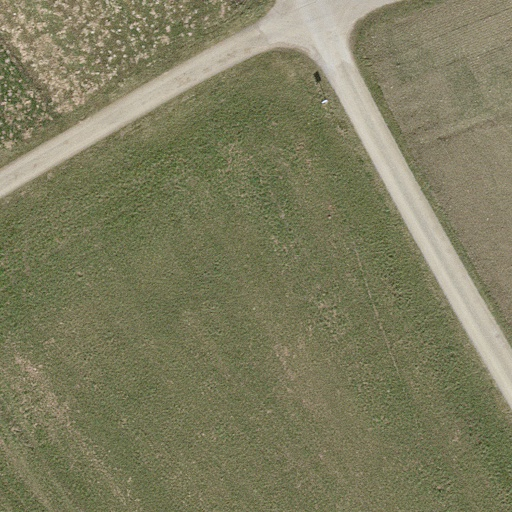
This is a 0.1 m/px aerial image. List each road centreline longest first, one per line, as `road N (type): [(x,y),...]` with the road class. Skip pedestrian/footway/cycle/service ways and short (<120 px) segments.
road 1 (track): [(312,19),(511,377)]
road 2 (track): [(0,184),(142,96),(312,19)]
